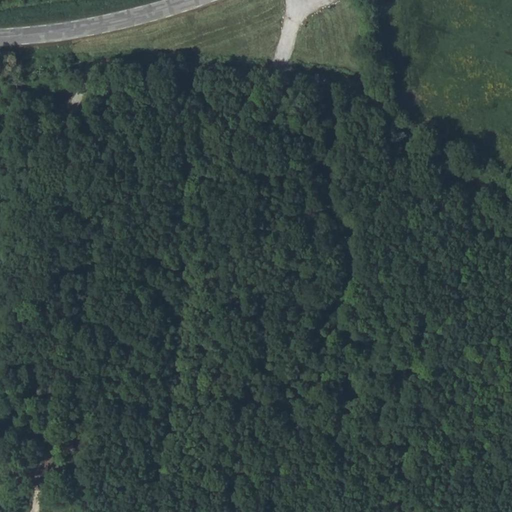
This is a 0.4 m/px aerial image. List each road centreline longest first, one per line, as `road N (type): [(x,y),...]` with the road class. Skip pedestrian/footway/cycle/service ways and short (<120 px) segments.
road 1 (track): [(511,199),(399,139),(359,96),(276,77)]
road 2 (track): [(276,77),(70,65)]
road 3 (tertiary): [(192,0),(64,31),(0,37)]
